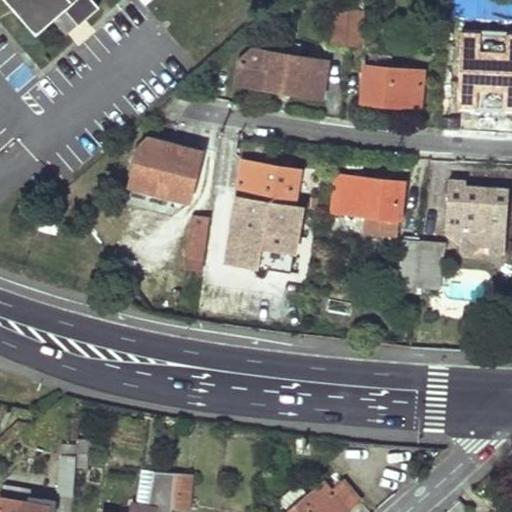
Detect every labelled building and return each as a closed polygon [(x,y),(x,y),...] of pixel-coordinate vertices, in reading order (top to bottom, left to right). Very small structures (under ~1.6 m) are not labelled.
[(8,0),(40,35),(79,0),(8,0)] [(347,8),(332,8),(329,45),(345,47),(347,8)] [(362,9),(347,8),(345,47),(361,48),(362,9)] [(511,35),(460,33),(456,104),(511,106),(511,35)] [(319,95),(325,60),(297,56),(299,44),(272,40),(270,52),(252,49),(238,61),(235,82),(319,95)] [(421,72),(391,69),(392,57),(369,54),(368,68),(365,67),(363,82),(367,82),(366,103),(418,108),(421,72)] [(201,152),(145,138),(140,144),(130,186),(147,191),(149,185),(190,196),(201,152)] [(293,169),(243,161),(239,197),(292,204),(294,190),(290,189),(293,169)] [(367,232),(394,235),(399,215),(400,203),(395,203),(397,181),(335,176),(332,212),(369,215),(367,232)] [(504,256),(508,188),(464,186),(464,181),(447,180),(444,236),(458,246),(458,253),(475,255),(475,248),(485,249),(486,255),(504,256)] [(300,208),(239,197),(227,260),(288,271),(300,208)] [(57,233),(61,215),(44,211),(39,228),(57,233)] [(193,217),(185,268),(201,271),(208,219),(193,217)] [(437,289),(444,242),(401,238),(397,285),(437,289)] [(88,440),(76,439),(76,444),(74,466),(86,467),(88,440)] [(76,444),(61,443),(57,494),(72,495),(74,466),(76,444)] [(174,471),(158,470),(155,507),(170,508),(174,471)] [(188,471),(174,471),(170,508),(185,508),(188,471)] [(331,493),(323,485),(292,511),(344,511),(358,500),(343,483),(331,493)] [(41,490),(2,485),(0,498),(0,497),(0,511),(52,511),(55,498),(41,496),(41,490)]
